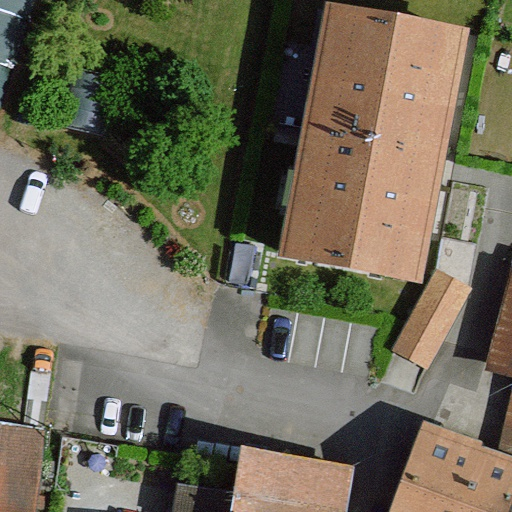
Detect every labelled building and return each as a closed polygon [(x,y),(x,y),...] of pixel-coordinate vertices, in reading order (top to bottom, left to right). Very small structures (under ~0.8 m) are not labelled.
[(0,0),(0,116),(34,0),(0,0)] [(330,0),(328,0),(282,256),(425,282),(474,27),(330,0)] [(439,272),(394,352),(410,361),(427,371),(472,290),(439,272)] [(511,273),(488,372),(511,377),(511,273)] [(511,511),(511,460),(502,457),(482,450),(486,441),(427,421),(392,511),(511,511)] [(0,511),(36,511),(46,438),(0,427),(0,511)] [(347,511),(356,467),(244,447),(241,459),(234,496),(231,511),(347,511)] [(231,511),(234,496),(177,486),(172,511),(231,511)]
